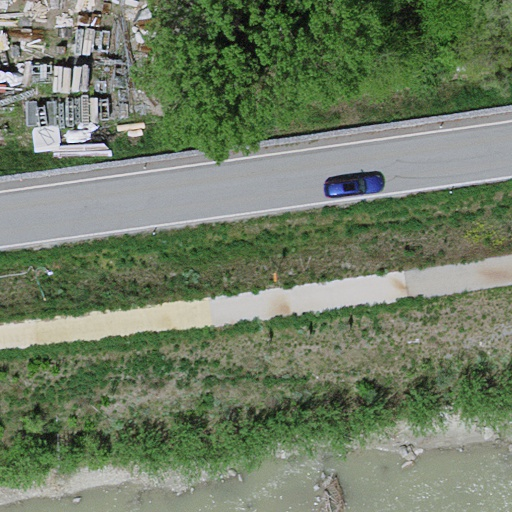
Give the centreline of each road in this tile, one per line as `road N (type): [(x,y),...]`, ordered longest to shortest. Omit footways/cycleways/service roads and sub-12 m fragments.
road 1 (tertiary): [(0,221),(511,151)]
road 2 (track): [(0,342),(511,276)]
